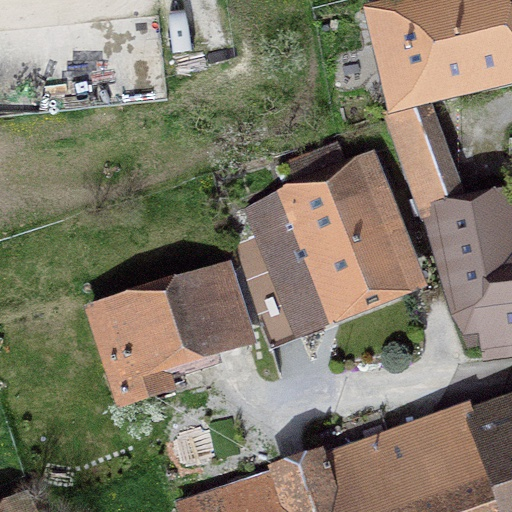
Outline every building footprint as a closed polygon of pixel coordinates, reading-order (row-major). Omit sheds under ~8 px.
[(395,111),(386,113),(408,176),(435,167),(447,165),(421,88),(511,66),(511,62),(497,0),(394,0),(391,1),(395,19),(376,24),(395,111)] [(251,212),(296,325),(419,276),(385,191),(393,188),(379,152),(343,166),(335,145),(288,163),(297,193),(251,212)] [(511,227),(508,198),(462,210),(447,165),(435,167),(408,176),(423,219),(435,216),(453,314),(468,345),(511,338),(511,227)] [(120,399),(168,383),(160,356),(246,330),(225,267),(182,280),(186,291),(143,304),(139,293),(92,308),(120,399)] [(511,511),(511,398),(180,509),(180,511),(511,511)]
